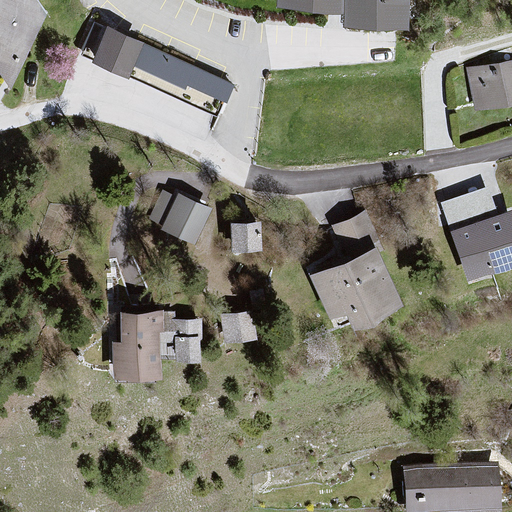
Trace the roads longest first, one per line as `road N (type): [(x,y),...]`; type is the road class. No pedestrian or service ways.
road 1 (residential): [(511,145),(415,174),(235,181)]
road 2 (residential): [(235,181),(249,55),(175,31),(126,0)]
road 3 (residential): [(235,181),(68,107),(0,125)]
